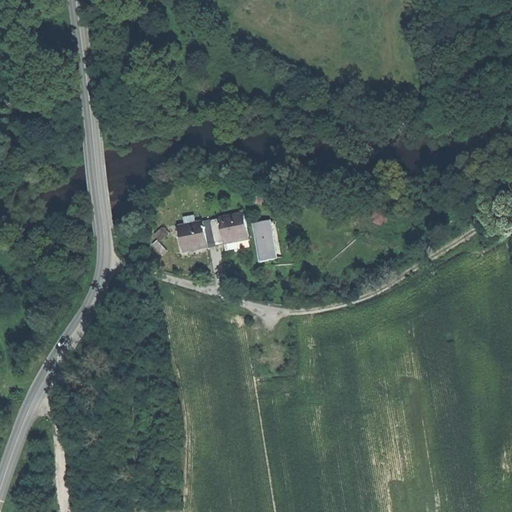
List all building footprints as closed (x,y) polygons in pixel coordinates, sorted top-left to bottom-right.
[(244,213),(211,220),(216,244),(233,241),(249,237),(244,213)] [(179,227),(184,251),(201,248),(216,244),(211,220),(179,227)] [(256,229),(258,241),(273,238),(271,226),(256,229)] [(156,236),(160,241),(169,232),(165,227),(156,236)] [(277,258),(273,238),(258,241),(261,261),(270,259),(277,258)]
